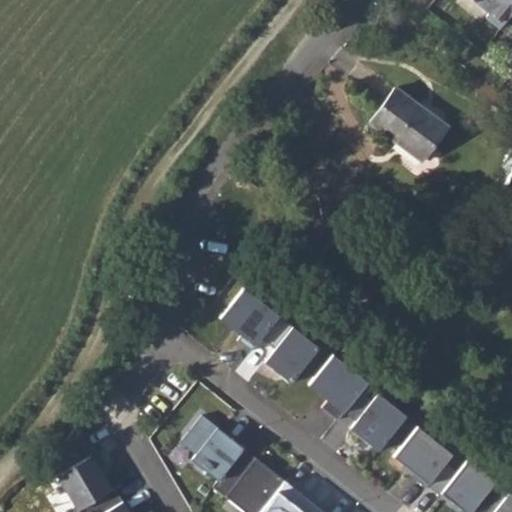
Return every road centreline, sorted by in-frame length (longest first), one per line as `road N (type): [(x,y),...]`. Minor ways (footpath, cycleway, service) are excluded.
road 1 (track): [(0,474),(76,378),(148,184),(302,0)]
road 2 (residential): [(360,0),(207,185),(155,326)]
road 3 (residential): [(379,511),(155,326)]
road 4 (residential): [(155,326),(123,410),(179,511)]
